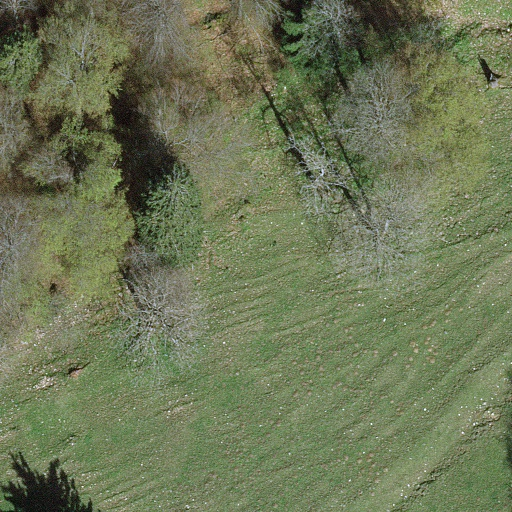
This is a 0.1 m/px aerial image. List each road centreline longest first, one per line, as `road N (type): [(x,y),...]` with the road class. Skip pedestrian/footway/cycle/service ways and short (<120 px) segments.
road 1 (track): [(511,369),(370,511)]
road 2 (track): [(511,15),(381,0)]
